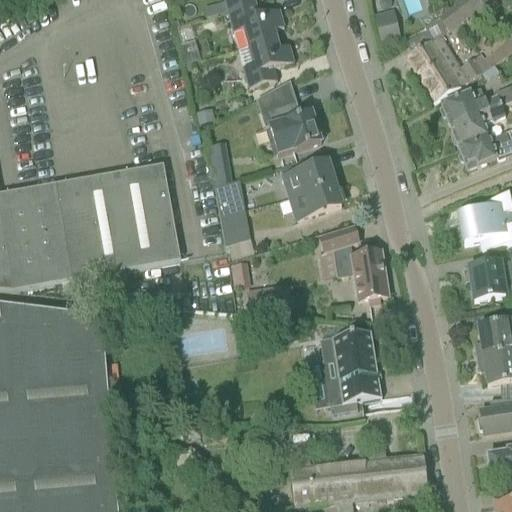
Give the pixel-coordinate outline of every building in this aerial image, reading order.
[(221,0),(227,18),(255,11),(252,0),(221,0)] [(431,47),(411,60),(404,64),(432,109),(487,72),(511,53),(511,42),(483,65),(479,60),(459,72),(441,44),(446,34),(448,37),(471,18),(477,26),(498,10),(491,1),(489,3),(486,0),(466,0),(424,33),(431,47)] [(213,9),(202,12),(205,23),(216,20),(213,9)] [(258,21),(255,11),(227,18),(232,38),(242,35),(247,53),(276,45),(273,35),(283,33),(278,16),(258,21)] [(376,32),(381,50),(399,45),(395,27),(376,32)] [(276,45),(247,53),(251,70),(242,73),(248,94),(276,87),(272,74),(293,69),(288,51),(278,54),(276,45)] [(441,111),(438,115),(441,122),(445,123),(448,131),(499,111),(499,112),(506,110),(511,107),(511,91),(510,92),(495,98),(496,101),(487,105),(484,106),(479,95),(440,110),(441,111)] [(282,92),(256,106),(261,121),(267,118),(272,131),(268,132),(277,161),(293,156),(293,157),(320,148),(319,145),(321,144),(323,141),(320,134),(317,132),(315,133),(311,119),(299,122),(294,109),(288,111),(282,92)] [(499,111),(448,131),(452,140),(449,143),(452,151),(457,152),(459,156),(489,145),(482,129),(503,121),(499,112),(499,111)] [(211,114),(194,118),(197,130),(213,127),(211,114)] [(459,158),(456,162),(459,167),(463,168),(466,175),(496,163),(497,166),(511,160),(511,144),(507,147),(504,138),(489,145),(459,156),(459,158)] [(294,202),(333,190),(326,168),(282,182),(285,192),(290,190),(294,202)] [(111,230),(171,219),(162,171),(54,191),(71,286),(119,278),(111,230)] [(219,225),(245,220),(239,187),(213,193),(219,225)] [(333,190),(294,202),(298,215),(293,216),(296,226),(340,212),(333,190)] [(71,286),(54,191),(0,200),(0,295),(12,297),(71,286)] [(470,216),(471,218),(457,221),(463,251),(478,248),(480,257),(511,250),(511,221),(507,200),(470,216)] [(179,267),(171,219),(111,230),(119,278),(179,267)] [(245,220),(219,225),(224,252),(249,245),(245,220)] [(387,302),(380,258),(351,262),(350,251),(357,249),(352,234),(319,244),(324,259),(332,257),(336,284),(353,282),(357,307),(368,305),(369,311),(379,309),(379,304),(387,302)] [(511,252),(508,254),(510,265),(463,274),(465,285),(470,284),(474,307),(511,300),(511,252)] [(283,311),(280,291),(245,296),(248,317),(283,311)] [(0,310),(0,511),(116,511),(100,323),(0,310)] [(511,326),(477,333),(479,349),(474,350),(476,363),(511,357),(511,326)] [(338,339),(318,342),(319,347),(322,368),(329,413),(361,408),(363,420),(414,411),(412,399),(380,404),(370,338),(339,343),(338,339)] [(511,357),(476,363),(478,376),(484,375),(486,392),(511,387),(511,357)] [(480,423),(476,424),(478,436),(482,436),(483,441),(511,436),(511,404),(499,406),(488,406),(490,416),(479,418),(480,423)] [(489,485),(511,481),(511,453),(506,455),(506,458),(486,461),(489,485)] [(379,454),(371,455),(374,485),(349,488),(351,508),(426,500),(422,460),(380,465),(379,454)] [(374,485),(371,455),(358,456),(359,467),(309,472),(308,461),(287,464),(293,511),(310,511),(339,509),(338,511),(350,511),(350,508),(351,508),(349,488),(374,485)]
